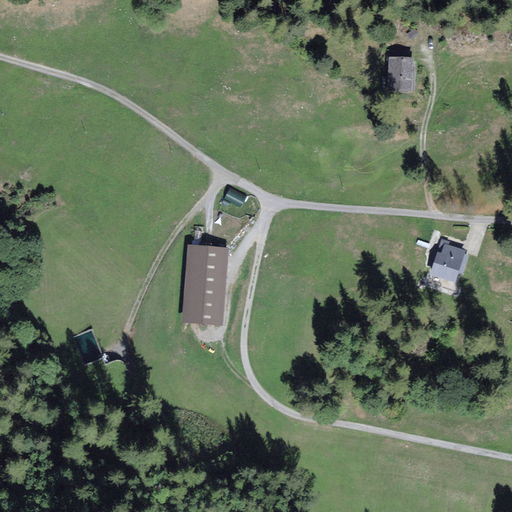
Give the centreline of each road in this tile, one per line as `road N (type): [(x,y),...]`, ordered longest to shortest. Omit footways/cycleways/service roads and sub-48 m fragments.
road 1 (residential): [(511,459),(355,428),(260,393),(243,340),(272,204)]
road 2 (track): [(227,170),(156,266),(125,338),(167,434),(190,466),(194,511)]
road 3 (track): [(272,204),(108,89),(0,55)]
road 4 (residential): [(511,222),(272,204)]
road 5 (track): [(424,52),(434,82),(423,155),(432,216)]
